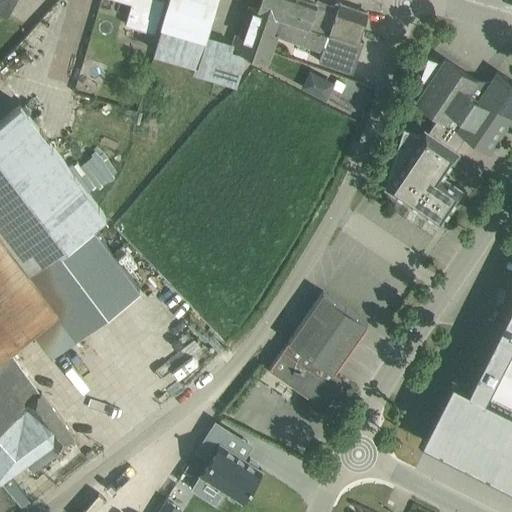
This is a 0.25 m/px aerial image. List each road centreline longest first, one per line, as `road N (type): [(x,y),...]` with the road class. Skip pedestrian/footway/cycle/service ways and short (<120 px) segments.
road 1 (unclassified): [(48,511),(205,396),(270,323),(338,210),(380,109),(408,0)]
road 2 (unclassified): [(347,448),(511,193)]
road 3 (unclassified): [(347,448),(473,511)]
